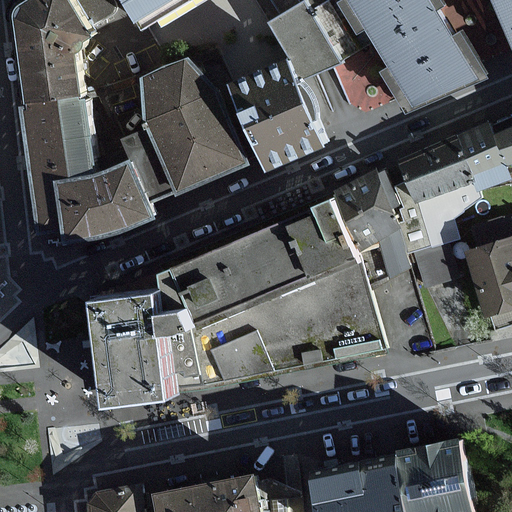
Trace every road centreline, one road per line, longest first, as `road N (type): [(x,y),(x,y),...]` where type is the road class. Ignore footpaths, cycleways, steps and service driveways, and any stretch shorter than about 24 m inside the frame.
road 1 (residential): [(33,294),(511,84)]
road 2 (residential): [(64,511),(70,480),(104,464),(370,409),(433,380),(511,365)]
road 3 (residential): [(0,54),(18,233)]
